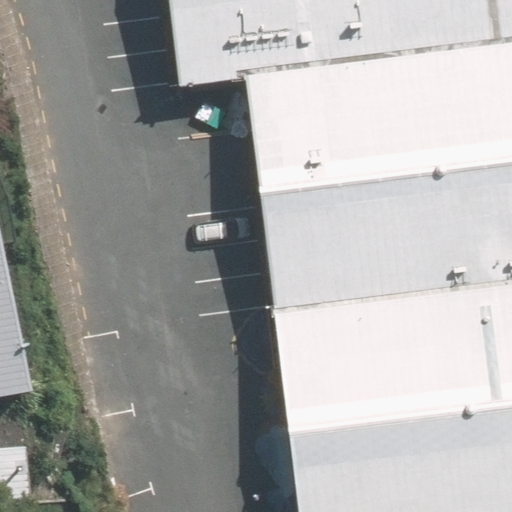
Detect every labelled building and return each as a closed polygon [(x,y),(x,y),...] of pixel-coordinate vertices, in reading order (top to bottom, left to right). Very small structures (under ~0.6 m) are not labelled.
[(511,41),(511,0),(175,0),(186,83),(252,74),(511,41)] [(511,285),(511,41),(252,74),(282,314),(511,285)] [(0,401),(30,394),(0,267),(0,401)] [(511,511),(511,285),(282,314),(306,511),(511,511)] [(29,511),(25,452),(0,453),(0,511),(29,511)]
